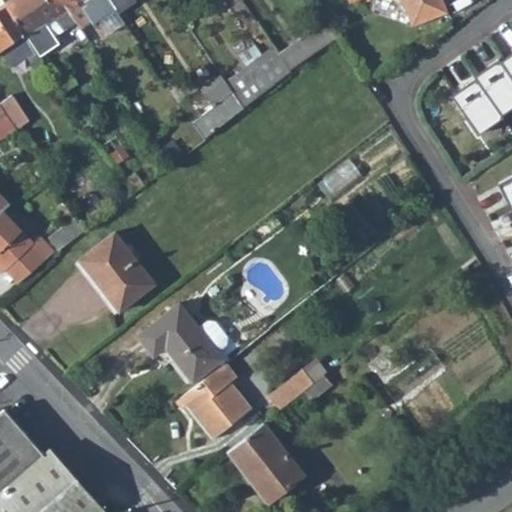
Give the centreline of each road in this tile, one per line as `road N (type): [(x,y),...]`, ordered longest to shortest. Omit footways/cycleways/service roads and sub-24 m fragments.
road 1 (residential): [(511,294),(411,120),(405,94),(418,72),(511,3)]
road 2 (residential): [(9,350),(155,511)]
